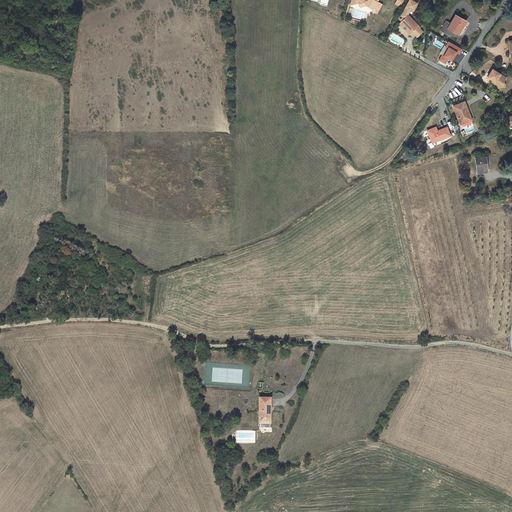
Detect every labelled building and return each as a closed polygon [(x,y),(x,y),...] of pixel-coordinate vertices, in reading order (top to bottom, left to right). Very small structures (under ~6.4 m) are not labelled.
[(377,0),(360,0),(358,1),(360,7),(366,5),(372,8),(375,7),(378,2),(377,2),(377,0)] [(407,16),(408,15),(411,9),(413,11),(417,3),(411,0),(409,0),(401,16),(403,17),(404,19),(401,21),(399,24),(410,34),(412,32),(417,37),(423,32),(419,29),(417,27),(418,26),(415,22),(414,23),(407,16)] [(462,26),(463,26),(466,21),(455,15),(450,24),(446,22),(441,30),(451,36),(454,32),(457,34),(462,26)] [(446,40),(437,60),(445,64),(447,59),(451,61),(455,52),(459,54),(462,48),(446,40)] [(501,74),(493,69),(488,77),(493,80),(495,82),(495,83),(498,85),(499,88),(505,86),(504,81),(505,80),(500,76),(501,74)] [(472,120),(464,102),(453,106),(461,124),(472,120)] [(447,125),(437,129),(435,126),(425,130),(431,144),(451,136),(447,125)] [(478,172),(487,171),(485,157),(476,158),(478,172)] [(260,398),(260,412),(260,423),(265,423),(265,421),(270,421),(270,412),(271,412),(271,398),(260,398)]
